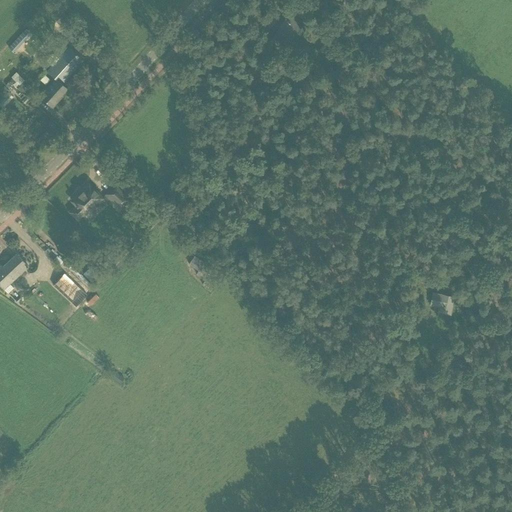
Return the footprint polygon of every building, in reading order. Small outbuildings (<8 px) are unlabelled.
[(277,41),(277,40),(285,45),(299,23),(293,19),(294,16),(289,13),(272,39),(273,39),(277,41)] [(8,48),(13,52),(28,36),(23,32),(8,48)] [(67,89),(62,84),(83,61),(68,48),(47,71),(55,79),(40,96),(52,107),(58,100),(57,99),(67,89)] [(11,77),(19,85),(24,80),(16,73),(11,77)] [(44,84),(49,79),(44,75),(39,80),(44,84)] [(0,100),(0,105),(2,108),(13,97),(7,92),(0,100)] [(103,205),(99,202),(103,198),(88,184),(72,201),(77,206),(71,212),(77,219),(83,213),(84,213),(90,207),(96,212),(103,205)] [(120,208),(129,199),(115,185),(106,194),(120,208)] [(58,252),(70,256),(72,248),(61,244),(58,252)] [(0,284),(0,285),(4,282),(7,285),(28,266),(16,254),(0,268),(0,284)] [(189,264),(211,281),(217,273),(194,256),(189,264)] [(90,267),(83,273),(92,281),(98,275),(90,267)] [(64,272),(53,284),(66,295),(58,304),(67,313),(75,304),(76,306),(87,294),(64,272)] [(423,272),(419,276),(422,281),(427,277),(423,272)] [(437,312),(438,312),(451,315),(452,315),(455,297),(448,295),(432,292),(430,305),(438,308),(437,312)] [(112,378),(120,384),(124,379),(116,372),(112,378)]
